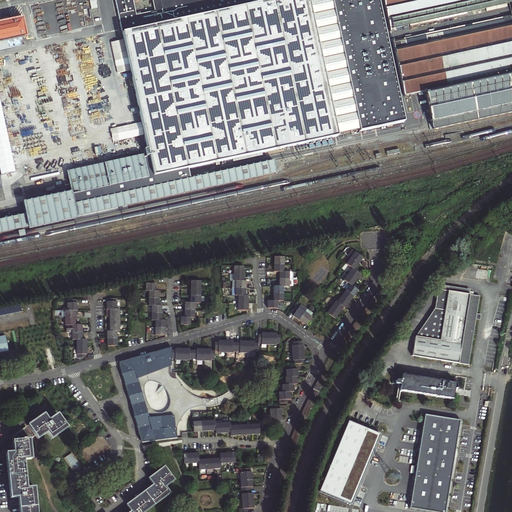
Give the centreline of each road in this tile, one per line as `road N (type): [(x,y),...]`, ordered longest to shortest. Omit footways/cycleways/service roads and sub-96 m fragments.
road 1 (residential): [(116,434),(116,455),(83,484),(98,509),(139,486),(130,439)]
road 2 (residential): [(375,239),(374,288),(327,352)]
